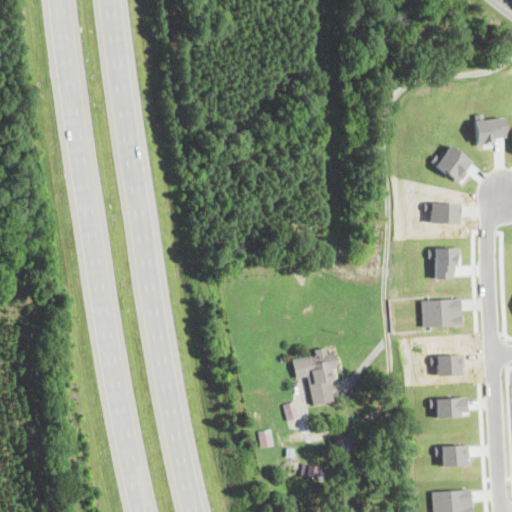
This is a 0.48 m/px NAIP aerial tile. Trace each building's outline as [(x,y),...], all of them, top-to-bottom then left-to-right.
[(291,358),(295,378),(306,377),(312,404),(333,400),(329,380),(337,378),(332,351),(326,352),(325,346),(312,349),(313,353),(291,358)] [(299,420),(291,422),(285,402),(293,399),(299,420)] [(258,430),(260,446),(272,445),(271,428),(258,430)] [(354,454),(333,446),(338,434),(359,442),(354,454)] [(328,469),(326,481),(299,476),(301,464),(328,469)]
